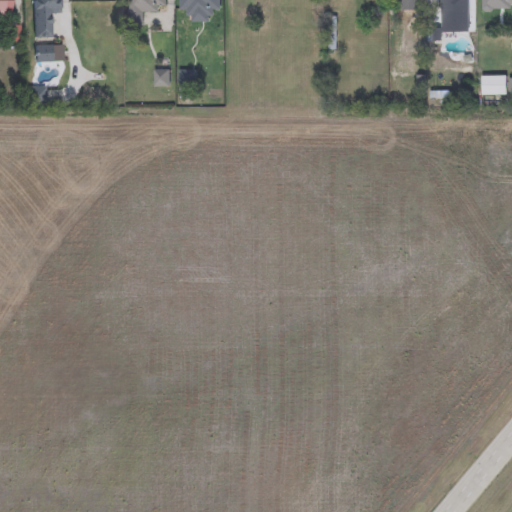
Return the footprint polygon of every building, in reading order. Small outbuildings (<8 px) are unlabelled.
[(11,0),(11,19),(0,19),(0,0),(11,0)] [(60,0),(60,12),(52,12),(52,39),(34,39),(34,0),(60,0)] [(167,0),(167,13),(143,13),(143,24),(129,24),(129,0),(167,0)] [(181,12),(180,0),(220,0),(221,15),(211,15),(211,23),(190,24),(190,11),(181,12)] [(511,0),(511,10),(483,10),(483,0),(511,0)] [(36,62),(36,46),(52,46),(52,62),(36,62)] [(196,72),(195,89),(180,88),(181,71),(196,72)] [(156,73),(169,73),(169,86),(156,86),(156,73)] [(482,95),(482,77),(508,77),(508,95),(482,95)]
